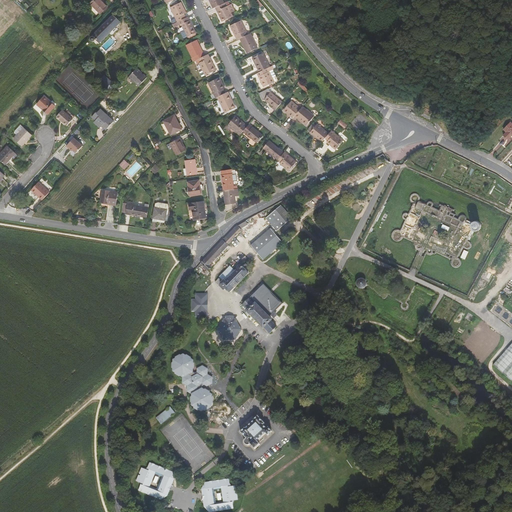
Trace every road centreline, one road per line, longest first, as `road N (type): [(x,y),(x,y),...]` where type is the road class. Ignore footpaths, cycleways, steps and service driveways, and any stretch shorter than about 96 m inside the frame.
road 1 (unclassified): [(120,511),(106,452),(111,401),(167,318),(180,279),(208,246)]
road 2 (residential): [(223,229),(203,147),(125,0)]
road 3 (residential): [(197,0),(251,109),(322,176)]
road 4 (secondary): [(208,246),(0,215)]
road 5 (secondary): [(272,0),(359,94),(413,125)]
